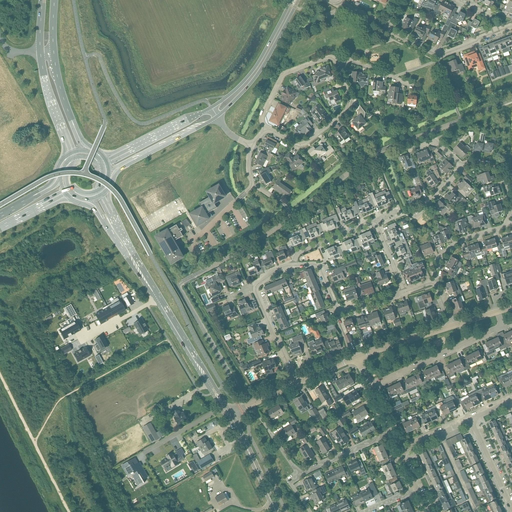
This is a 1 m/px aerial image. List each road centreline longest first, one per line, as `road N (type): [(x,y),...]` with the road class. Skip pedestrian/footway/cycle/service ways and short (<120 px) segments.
road 1 (residential): [(369,387),(501,326)]
road 2 (residential): [(291,265),(316,264),(342,312),(404,292)]
road 3 (secondary): [(216,118),(258,72),(298,0)]
road 4 (residential): [(266,127),(300,144),(345,111),(349,96),(336,64)]
road 5 (secondary): [(291,0),(254,69),(210,108)]
road 6 (residential): [(386,28),(439,54),(496,32)]
road 7 (residential): [(266,127),(261,115),(284,73),(326,57),(336,64)]
